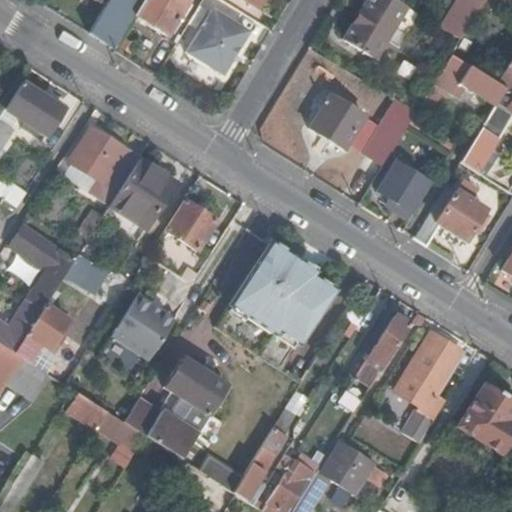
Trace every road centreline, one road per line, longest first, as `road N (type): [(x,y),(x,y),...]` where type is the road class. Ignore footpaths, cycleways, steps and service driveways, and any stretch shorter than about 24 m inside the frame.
road 1 (unclassified): [(219,161),(456,312)]
road 2 (unclassified): [(0,22),(219,161)]
road 3 (residential): [(317,0),(219,161)]
